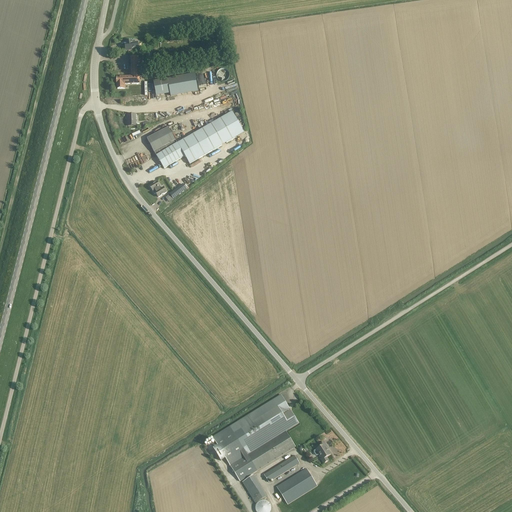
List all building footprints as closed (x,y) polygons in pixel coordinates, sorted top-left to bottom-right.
[(135,43),(135,40),(126,42),(126,45),(125,45),(126,51),(132,50),(131,49),(139,48),(138,43),(135,43)] [(138,66),(138,57),(131,57),(131,77),(117,77),(117,84),(117,89),(125,89),(125,84),(140,84),(139,76),(137,77),(137,66),(138,66)] [(153,81),(154,86),(156,96),(170,93),(171,96),(198,91),(195,74),(153,81)] [(136,126),(136,114),(128,115),(128,126),(136,126)] [(177,144),(157,156),(164,169),(168,166),(185,156),(190,165),(236,138),(224,117),(177,144)] [(151,136),(147,139),(157,156),(177,144),(176,141),(169,128),(151,136)] [(154,184),(150,187),(153,191),(154,194),(156,193),(158,197),(163,195),(167,192),(164,187),(162,188),(158,182),(154,184)] [(174,199),(187,189),(183,185),(170,194),(174,199)] [(281,395),(230,427),(212,438),(218,446),(213,449),(221,461),(225,458),(240,481),(256,471),(256,472),(296,447),(286,432),(299,424),(281,395)] [(328,448),(324,442),(319,446),(320,447),(314,451),(314,452),(316,455),(317,456),(319,454),(322,459),(321,459),(324,464),(324,463),(329,461),(327,457),(331,455),(327,450),(326,449),(328,448)] [(299,464),(294,456),(264,475),(269,483),(299,464)] [(317,486),(306,469),(277,487),(288,505),(317,486)] [(248,492),(255,503),(266,497),(259,485),(248,492)] [(271,510),(271,508),(271,507),(270,505),(270,504),(269,503),(267,502),(266,501),(265,501),(263,501),(262,501),(260,501),(259,502),(258,503),(257,504),(256,506),(256,507),(256,509),(256,510),(256,511),(269,511),(270,511),(271,510)]
